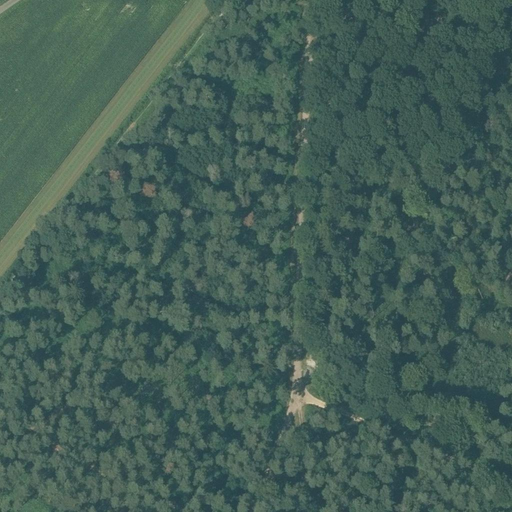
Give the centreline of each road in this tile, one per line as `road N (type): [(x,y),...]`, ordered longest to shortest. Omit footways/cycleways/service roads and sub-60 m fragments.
road 1 (track): [(0,296),(222,11),(292,0)]
road 2 (track): [(298,392),(311,0)]
road 3 (track): [(298,392),(511,477)]
road 4 (track): [(252,511),(298,392)]
road 5 (track): [(302,511),(298,392)]
